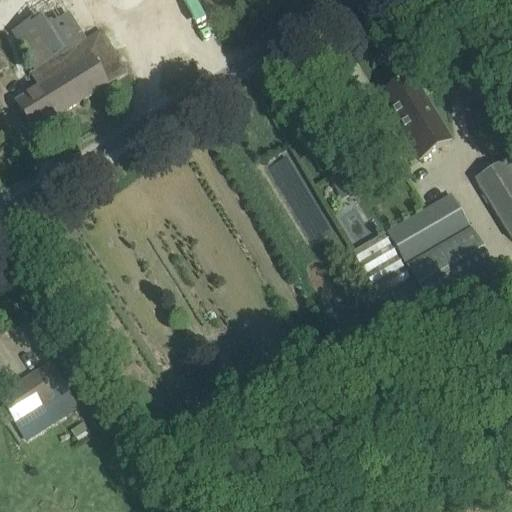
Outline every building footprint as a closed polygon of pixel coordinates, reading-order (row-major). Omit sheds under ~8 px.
[(0,0),(0,26),(48,0),(0,0)] [(11,35),(34,73),(49,64),(25,26),(11,35)] [(49,64),(34,73),(29,76),(38,91),(14,106),(22,117),(32,134),(127,75),(117,58),(100,32),(49,64)] [(450,143),(422,98),(412,81),(386,97),(390,105),(386,108),(397,124),(419,161),(450,143)] [(476,183),(511,242),(511,241),(511,165),(510,162),(476,183)] [(449,196),(386,234),(405,265),(467,226),(449,196)] [(78,414),(48,369),(0,398),(0,408),(27,448),(78,414)]
